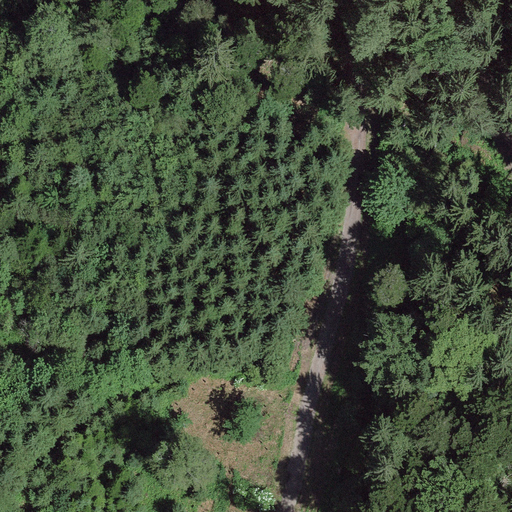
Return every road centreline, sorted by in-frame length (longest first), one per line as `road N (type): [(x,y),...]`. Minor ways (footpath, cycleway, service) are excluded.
road 1 (track): [(358,0),(357,171),(291,511)]
road 2 (track): [(511,201),(413,0)]
